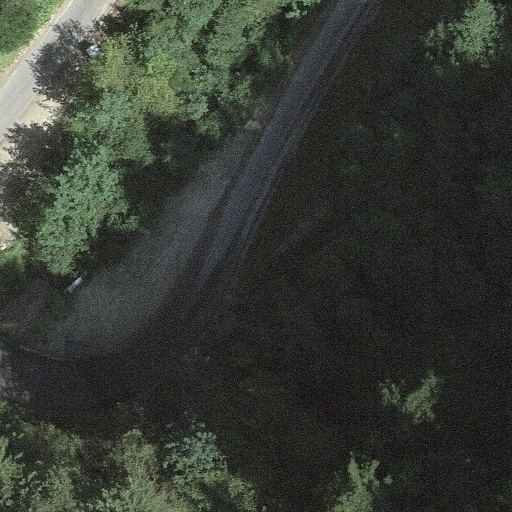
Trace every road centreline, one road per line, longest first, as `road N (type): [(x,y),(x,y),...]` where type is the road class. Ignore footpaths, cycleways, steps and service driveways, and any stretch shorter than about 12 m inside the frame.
road 1 (track): [(0,372),(82,389),(117,376),(157,343),(373,0)]
road 2 (track): [(94,0),(0,120)]
